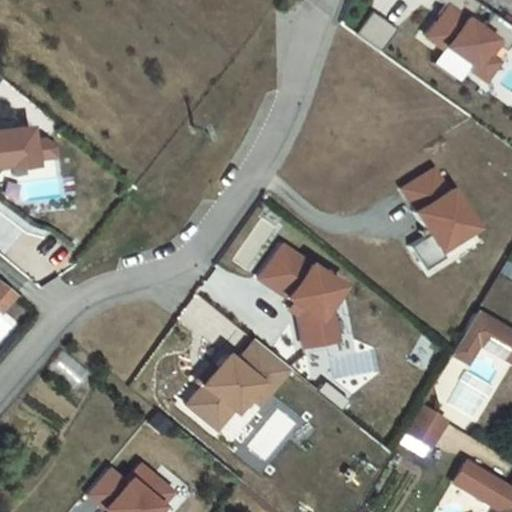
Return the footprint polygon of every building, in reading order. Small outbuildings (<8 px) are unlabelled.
[(446,0),(422,35),(488,82),(503,62),(494,56),(505,41),(446,0)] [(50,157),(49,135),(24,136),(25,158),(50,157)] [(0,196),(14,196),(13,191),(11,172),(10,158),(0,158),(0,196)] [(25,171),(11,172),(13,191),(35,189),(34,179),(25,171)] [(424,202),(393,221),(407,242),(404,244),(415,261),(419,267),(414,270),(400,279),(415,303),(435,290),(430,282),(465,259),(441,221),(438,223),(424,202)] [(410,264),(414,270),(419,267),(415,261),(410,264)] [(267,276),(243,309),(277,333),(286,339),(281,347),(286,378),(318,374),(312,335),(325,317),(267,276)] [(0,308),(12,291),(0,282),(0,308)] [(286,339),(277,333),(272,340),(281,347),(286,339)] [(511,370),(466,345),(457,361),(507,388),(511,391),(511,370)] [(457,361),(442,386),(459,395),(470,375),(504,394),(507,388),(457,361)] [(186,416),(171,435),(193,453),(208,434),(217,440),(219,442),(232,426),(243,412),(254,421),(273,399),(237,370),(220,392),(210,384),(198,399),(185,415),(186,416)] [(181,411),(185,415),(198,399),(194,395),(181,411)] [(399,431),(427,447),(443,418),(416,402),(399,431)] [(243,412),(232,426),(243,435),(254,421),(243,412)] [(208,434),(193,453),(201,459),(217,440),(208,434)] [(411,439),(396,465),(422,479),(437,454),(411,439)] [(144,511),(167,487),(133,458),(118,475),(104,463),(78,492),(100,511),(144,511)] [(487,511),(444,486),(432,506),(441,511),(487,511)] [(511,511),(511,496),(503,492),(491,511),(511,511)]
